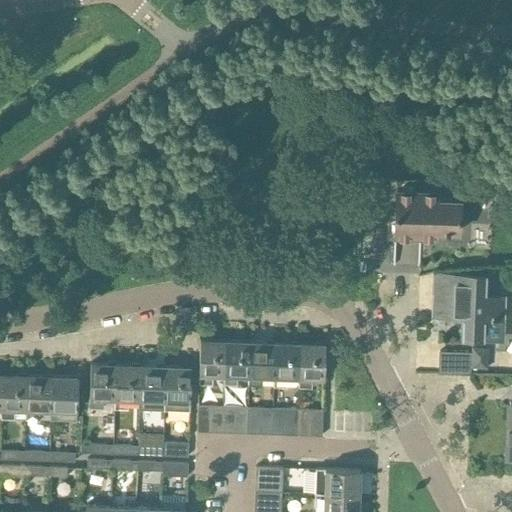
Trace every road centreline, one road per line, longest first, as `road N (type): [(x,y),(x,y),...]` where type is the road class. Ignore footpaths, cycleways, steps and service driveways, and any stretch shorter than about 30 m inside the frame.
road 1 (residential): [(0,321),(223,289),(324,298),(359,331),(429,443)]
road 2 (residential): [(184,48),(254,12),(282,8),(511,33)]
road 3 (residential): [(238,511),(240,443),(429,443)]
